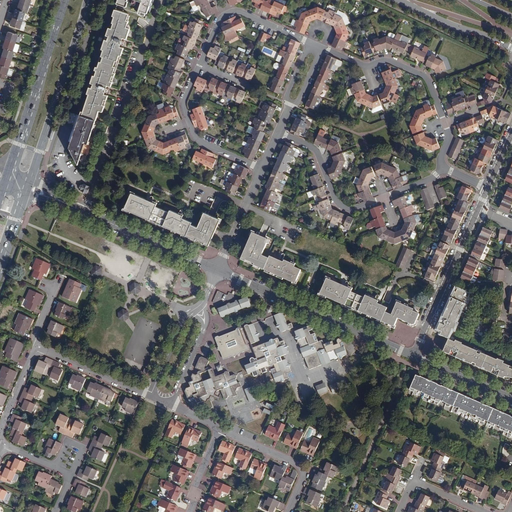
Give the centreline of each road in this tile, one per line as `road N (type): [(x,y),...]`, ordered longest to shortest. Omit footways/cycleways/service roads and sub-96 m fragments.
road 1 (residential): [(261,168),(198,140),(184,100),(225,13),(242,11),(308,41)]
road 2 (residential): [(158,0),(83,211)]
road 3 (residential): [(277,131),(316,151),(335,200),(349,208),(440,166)]
road 4 (tertiary): [(218,270),(411,356)]
road 5 (residential): [(440,166),(449,136),(428,80),(389,60),(363,65),(322,47)]
road 6 (secondary): [(30,180),(89,0)]
road 7 (secondary): [(65,0),(13,156)]
road 8 (residential): [(411,356),(477,209)]
road 9 (tertiary): [(83,211),(218,270)]
road 10 (residential): [(218,270),(201,303),(183,317),(149,395)]
road 11 (residential): [(288,511),(302,474),(297,463),(219,428)]
road 12 (primary): [(396,0),(511,48)]
road 13 (residential): [(149,395),(36,346)]
